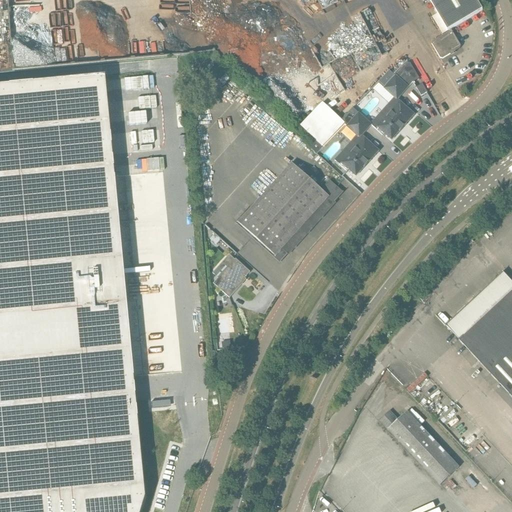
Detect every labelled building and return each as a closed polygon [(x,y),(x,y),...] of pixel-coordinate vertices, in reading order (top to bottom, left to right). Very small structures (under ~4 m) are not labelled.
[(429,0),(448,31),(483,11),(476,0),(429,0)] [(23,22),(12,22),(12,45),(22,45),(23,22)] [(443,59),(460,49),(461,46),(452,31),(433,42),(432,44),(440,59),(443,59)] [(411,64),(407,63),(395,76),(408,88),(413,83),(419,79),(411,64)] [(397,100),(408,88),(395,76),(390,72),(379,83),(395,98),(371,125),(382,136),(384,134),(392,140),(415,115),(397,100)] [(0,511),(137,511),(142,497),(106,83),(0,91),(0,511)] [(421,96),(427,93),(423,84),(416,88),(421,96)] [(345,125),(347,127),(357,136),(335,161),(346,172),(348,170),(356,176),(379,151),(372,145),(362,136),(371,125),(359,114),(353,108),(342,120),(346,123),(345,125)] [(323,147),(317,141),(310,148),(317,154),(323,147)] [(288,255),(335,203),(344,193),(330,181),(321,190),(292,164),(238,223),(275,257),(282,249),(288,255)] [(214,234),(210,239),(216,245),(221,240),(214,234)] [(235,260),(229,255),(222,263),(230,270),(220,280),(218,279),(214,284),(230,299),(243,284),(241,282),(250,272),(236,259),(235,260)] [(511,281),(503,272),(446,326),(459,341),(511,397),(511,281)] [(193,282),(193,294),(203,294),(203,281),(193,282)] [(151,409),(168,407),(167,401),(151,403),(151,409)] [(398,421),(389,412),(379,422),(440,486),(459,469),(407,413),(398,421)] [(166,422),(166,434),(179,434),(178,421),(166,422)]
